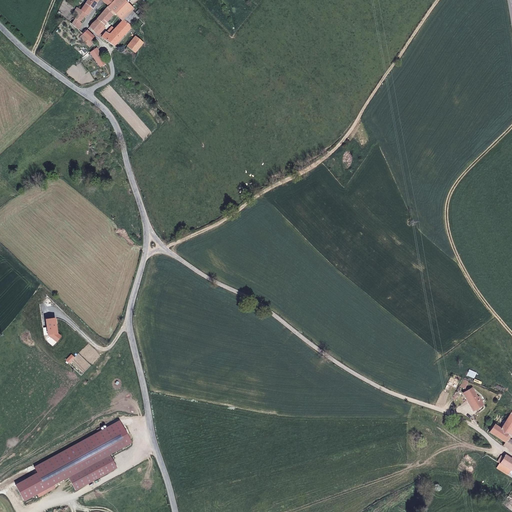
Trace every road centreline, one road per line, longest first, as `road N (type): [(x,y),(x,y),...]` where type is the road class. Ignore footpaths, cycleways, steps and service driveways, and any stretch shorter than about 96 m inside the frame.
road 1 (unclassified): [(166,248),(349,370),(461,418),(511,455)]
road 2 (track): [(437,0),(343,139),(301,174),(166,248)]
road 3 (unclassified): [(143,256),(128,312),(174,511)]
road 4 (unclassified): [(0,26),(113,124),(148,226)]
road 5 (track): [(511,333),(463,267),(446,206),(454,185),(511,125)]
